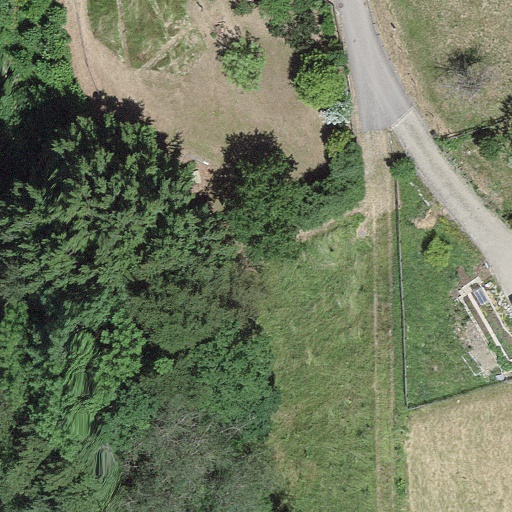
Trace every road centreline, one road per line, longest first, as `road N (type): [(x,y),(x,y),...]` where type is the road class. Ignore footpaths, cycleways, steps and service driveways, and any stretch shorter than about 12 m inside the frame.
road 1 (track): [(383,206),(387,511)]
road 2 (unclassified): [(348,0),(370,85),(383,206)]
